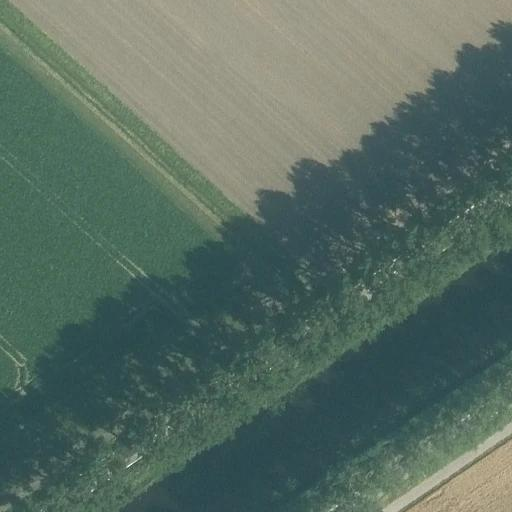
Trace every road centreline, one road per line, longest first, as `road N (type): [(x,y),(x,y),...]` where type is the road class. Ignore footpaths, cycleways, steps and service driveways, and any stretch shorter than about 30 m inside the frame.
road 1 (tertiary): [(43,511),(511,191)]
road 2 (secondary): [(343,511),(511,396)]
